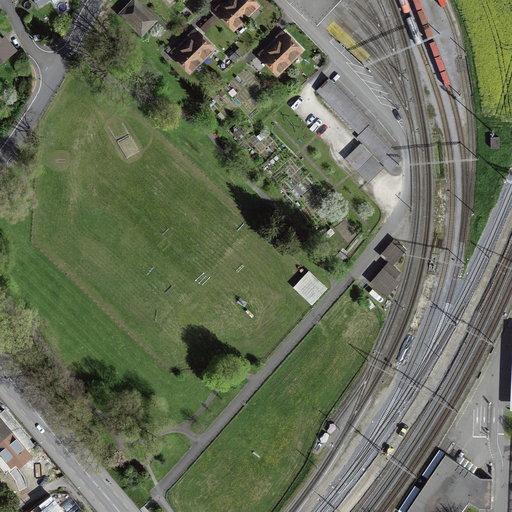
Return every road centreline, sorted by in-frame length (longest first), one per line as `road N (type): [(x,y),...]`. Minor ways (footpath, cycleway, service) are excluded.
road 1 (residential): [(353,272),(399,207),(403,150),(335,60),(276,0)]
road 2 (secondary): [(0,369),(118,511)]
